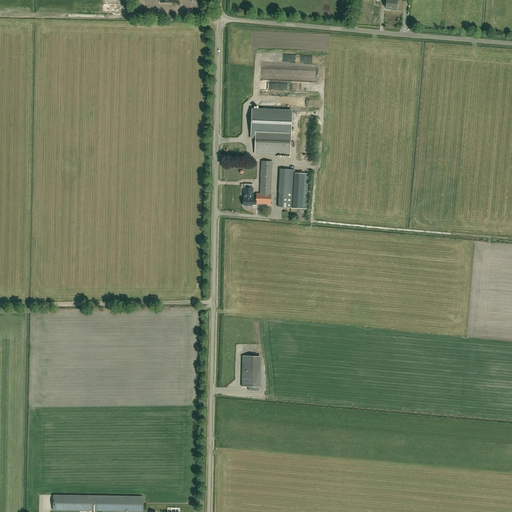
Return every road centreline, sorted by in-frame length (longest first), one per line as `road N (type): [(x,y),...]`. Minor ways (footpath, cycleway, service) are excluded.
road 1 (unclassified): [(209,511),(219,19)]
road 2 (unclassified): [(511,43),(219,19)]
road 3 (track): [(0,304),(213,301)]
